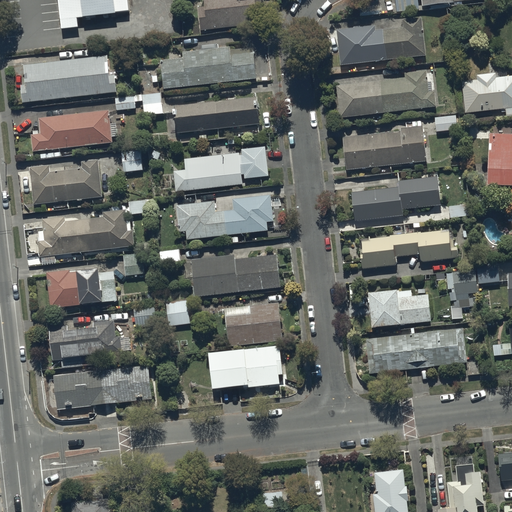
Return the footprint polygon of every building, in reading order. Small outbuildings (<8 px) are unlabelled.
[(58,0),(62,29),(78,27),(77,18),(117,13),(117,12),(130,11),(128,0),(58,0)] [(262,23),(261,0),(204,0),(205,7),(199,7),(201,31),(262,23)] [(419,10),(417,0),(396,0),(398,13),(419,10)] [(376,26),(337,31),(341,66),(427,56),(422,18),(403,20),(404,28),(376,31),(376,26)] [(161,61),(164,89),(257,79),(254,48),(231,50),(230,47),(184,52),(184,59),(161,61)] [(21,85),(23,103),(117,93),(115,76),(110,76),(108,56),(24,65),(27,85),(21,85)] [(406,78),(381,81),(385,113),(436,107),(435,92),(429,93),(427,71),(405,74),(406,78)] [(478,80),(462,82),(466,114),(506,109),(507,116),(511,115),(511,76),(497,78),(496,74),(477,76),(478,80)] [(341,118),(385,113),(381,81),(337,86),(341,118)] [(163,114),(162,93),(139,95),(141,116),(163,114)] [(138,97),(116,98),(117,111),(138,110),(138,97)] [(176,119),(177,133),(260,125),(257,97),(170,106),(171,120),(176,119)] [(31,135),(33,152),(112,143),(109,111),(40,119),(41,134),(39,134),(39,131),(34,131),(34,135),(31,135)] [(456,115),(435,118),(437,133),(458,130),(456,115)] [(343,137),(347,170),(427,162),(423,126),(400,129),(400,131),(343,137)] [(511,133),(490,133),(489,186),(511,186),(511,133)] [(174,171),(176,192),(242,185),(241,175),(244,175),(245,179),(269,176),(265,147),(257,148),(256,145),(245,146),(246,149),(242,150),(243,155),(240,156),(239,153),(185,159),(186,170),(174,171)] [(142,151),(122,152),(123,172),(143,171),(142,151)] [(30,168),(34,205),(103,197),(98,160),(82,162),(83,169),(49,172),(49,166),(30,168)] [(400,188),(353,192),(355,221),(403,217),(402,209),(441,206),(439,177),(399,180),(400,188)] [(187,231),(188,239),(268,231),(267,222),(274,221),(271,196),(233,200),(235,211),(216,213),(215,202),(177,205),(180,232),(187,231)] [(153,200),(130,201),(130,215),(148,214),(148,211),(154,211),(153,200)] [(467,206),(449,206),(450,218),(468,217),(467,206)] [(55,262),(55,256),(134,247),(131,221),(127,222),(126,210),(104,213),(104,218),(65,222),(65,217),(43,219),(44,231),(39,232),(40,242),(39,242),(41,257),(42,257),(43,263),(55,262)] [(360,238),(363,269),(397,266),(396,257),(420,254),(421,262),(459,259),(458,247),(454,247),(452,229),(360,238)] [(160,251),(161,264),(181,262),(180,249),(160,251)] [(143,253),(124,255),(126,276),(145,274),(143,253)] [(192,260),(196,297),(281,288),(278,255),(235,259),(235,255),(192,260)] [(498,261),(478,262),(479,284),(499,283),(498,261)] [(47,273),(51,309),(118,301),(115,272),(100,273),(99,268),(47,273)] [(456,292),(456,295),(478,293),(476,268),(447,271),(448,289),(452,289),(452,293),(456,292)] [(399,290),(370,293),(373,328),(432,322),(429,294),(413,296),(412,291),(399,292),(399,290)] [(190,324),(187,301),(164,304),(167,326),(190,324)] [(278,303),(224,310),(229,347),(283,340),(278,303)] [(154,304),(134,306),(136,328),(156,326),(154,304)] [(50,328),(53,361),(63,360),(63,359),(123,353),(123,351),(131,351),(130,338),(121,338),(121,337),(116,338),(115,321),(94,323),(95,328),(68,331),(67,326),(50,328)] [(511,327),(510,328),(511,343),(493,345),(495,357),(511,355),(511,353),(511,327)] [(366,339),(370,374),(467,363),(463,328),(366,339)] [(280,345),(209,353),(213,390),(248,386),(248,388),(280,384),(279,375),(283,375),(280,345)] [(54,376),(58,410),(153,399),(149,364),(54,376)] [(511,505),(503,507),(503,511),(511,511),(511,452),(498,454),(501,482),(511,480),(511,476),(511,505)] [(456,467),(458,482),(448,483),(450,508),(439,509),(439,511),(478,511),(478,505),(484,505),(481,472),(475,473),(474,465),(456,467)] [(377,494),(373,495),(374,511),(408,511),(408,501),(407,487),(405,487),(404,471),(375,473),(377,494)] [(109,511),(108,499),(72,503),(72,511),(109,511)]
